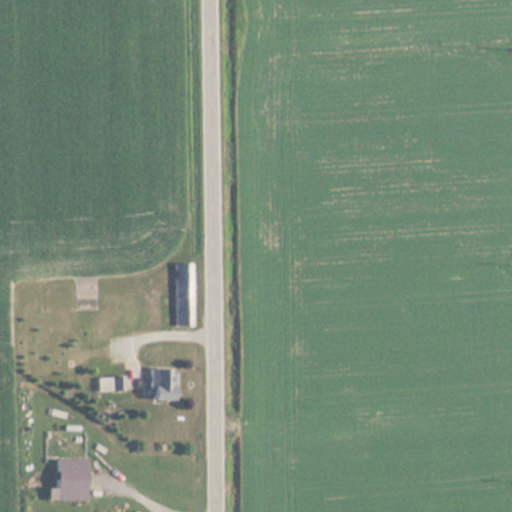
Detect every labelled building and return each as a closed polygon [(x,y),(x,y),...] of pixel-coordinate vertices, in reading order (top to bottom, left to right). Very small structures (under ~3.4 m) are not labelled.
[(190,326),(190,264),(176,264),(176,326),(190,326)] [(135,295),(102,296),(102,312),(123,312),(123,326),(135,325),(135,295)] [(31,378),(63,378),(63,336),(31,336),(31,378)] [(147,401),(174,401),(174,370),(147,370),(147,401)] [(86,472),(55,472),(55,490),(86,490),(86,472)]
